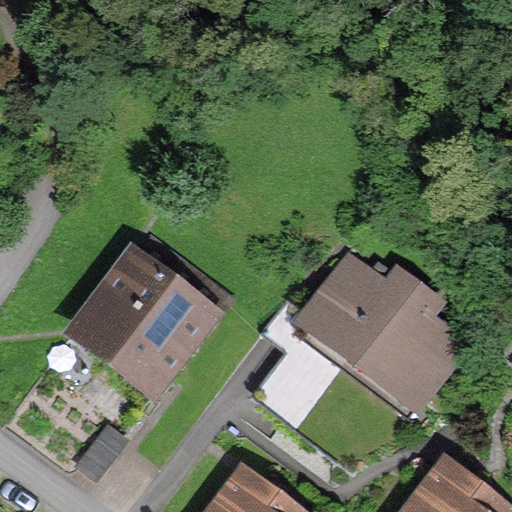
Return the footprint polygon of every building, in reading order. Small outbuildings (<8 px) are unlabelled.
[(205,321),(223,297),(151,243),(133,267),(129,264),(77,333),(156,393),(208,324),(205,321)] [(317,326),(352,352),(340,369),(395,410),(413,398),(453,346),(423,324),(435,307),(348,243),(330,267),(350,282),(317,326)] [(91,479),(121,440),(107,430),(78,469),(91,479)] [(416,511),(499,511),(493,507),(503,494),(480,471),(468,488),(446,472),(416,511)] [(220,511),(303,511),(305,510),(275,488),(267,499),(244,482),(220,511)]
